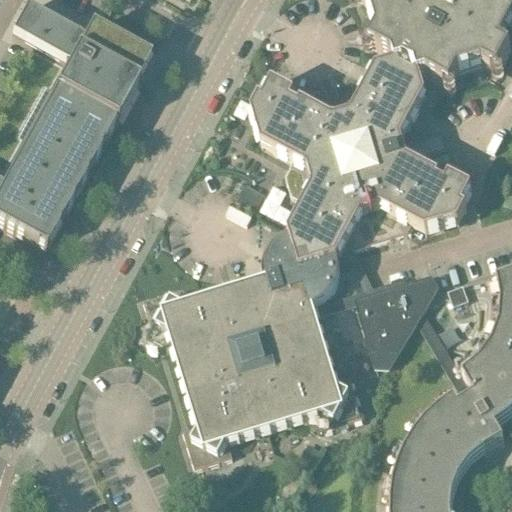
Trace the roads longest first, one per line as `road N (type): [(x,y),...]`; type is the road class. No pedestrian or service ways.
road 1 (tertiary): [(0,453),(218,57)]
road 2 (residential): [(511,235),(367,278)]
